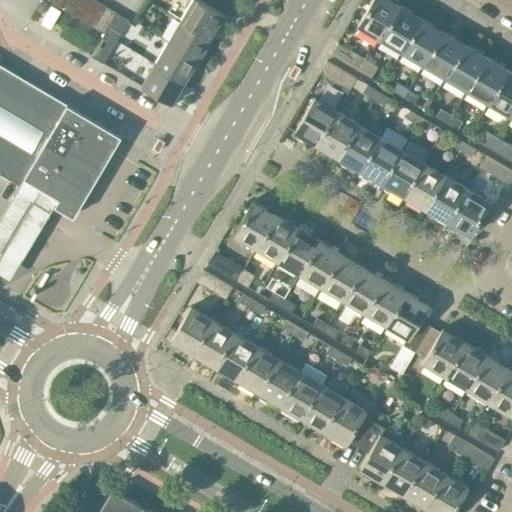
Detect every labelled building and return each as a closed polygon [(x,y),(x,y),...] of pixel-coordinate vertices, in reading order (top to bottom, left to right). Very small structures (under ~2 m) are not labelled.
[(54,0),(53,2),(63,8),(68,0),(54,0)] [(68,0),(63,8),(73,15),(81,0),(68,0)] [(81,0),(73,15),(84,21),(96,0),(95,0),(81,0)] [(84,21),(94,27),(106,6),(96,0),(84,21)] [(180,18),(210,36),(223,13),(200,0),(186,0),(185,4),(187,6),(180,18)] [(216,0),(241,15),(247,4),(240,0),(216,0)] [(371,0),(357,25),(379,38),(399,4),(391,0),(371,0)] [(46,6),(39,2),(36,8),(42,12),(46,6)] [(379,38),(401,51),(421,17),(399,4),(379,38)] [(60,11),(51,5),(41,22),(50,27),(60,11)] [(94,27),(104,33),(116,12),(106,6),(94,27)] [(104,33),(116,40),(128,19),(116,12),(104,33)] [(401,51),(423,64),(442,30),(421,17),(401,51)] [(167,40),(197,58),(210,36),(180,18),(167,40)] [(423,64),(444,76),(464,43),(442,30),(423,64)] [(91,55),(103,62),(116,40),(104,33),(91,55)] [(154,62),(184,80),(197,58),(167,40),(154,62)] [(331,53),(360,71),(367,59),(337,42),(331,53)] [(444,76),(466,89),(486,56),(464,43),(444,76)] [(466,89),(488,102),(507,69),(486,56),(466,89)] [(360,71),(371,77),(378,66),(367,59),(360,71)] [(320,72),(349,89),(356,78),(326,60),(320,72)] [(141,85),(170,102),(184,80),(154,62),(141,85)] [(0,171),(72,214),(120,134),(67,103),(5,67),(0,63),(0,171)] [(488,102),(509,115),(511,110),(511,71),(507,69),(488,102)] [(392,90),(403,96),(408,89),(397,82),(392,90)] [(362,92),(373,98),(378,90),(367,84),(362,92)] [(403,96),(414,103),(418,95),(408,89),(403,96)] [(373,98),(384,104),(388,97),(378,90),(373,98)] [(294,130),(317,144),(337,110),(314,97),(294,130)] [(436,116),(446,122),(451,114),(440,108),(436,116)] [(317,144),(338,156),(358,123),(337,110),(317,144)] [(406,117),(416,124),(421,116),(410,110),(406,117)] [(446,122),(457,128),(462,121),(451,114),(446,122)] [(416,124),(427,130),(432,122),(421,116),(416,124)] [(338,156),(360,169),(380,136),(358,123),(338,156)] [(479,141),(490,148),(497,136),(486,130),(479,141)] [(449,143),(460,149),(464,142),(453,135),(449,143)] [(360,169),(382,182),(402,149),(380,136),(360,169)] [(490,148),(511,160),(511,145),(497,136),(490,148)] [(460,149),(471,156),(475,148),(464,142),(460,149)] [(382,182),(403,195),(423,161),(402,149),(382,182)] [(479,166),(509,183),(511,177),(511,169),(486,155),(479,166)] [(403,195),(425,208),(445,174),(423,161),(403,195)] [(425,208),(447,221),(467,187),(445,174),(425,208)] [(56,204),(19,183),(0,214),(0,275),(10,281),(56,204)] [(447,221),(469,234),(489,200),(467,187),(447,221)] [(233,233),(256,247),(275,213),(253,200),(233,233)] [(256,247),(277,259),(297,226),(275,213),(256,247)] [(277,259),(299,272),(319,239),(297,226),(277,259)] [(299,272),(320,285),(340,252),(319,239),(299,272)] [(207,262),(236,279),(243,268),(214,250),(207,262)] [(320,285),(342,298),(362,265),(340,252),(320,285)] [(342,298),(364,311),(384,277),(362,265),(342,298)] [(236,279),(247,286),(254,274),(243,268),(236,279)] [(196,280),(225,298),(232,286),(203,269),(196,280)] [(364,311),(385,324),(405,290),(384,277),(364,311)] [(403,344),(414,351),(429,325),(419,319),(428,304),(405,290),(385,324),(407,337),(403,344)] [(269,299),(280,305),(284,298),(273,291),(269,299)] [(238,300),(249,307),(254,299),(243,293),(238,300)] [(280,305),(290,312),(295,304),(284,298),(280,305)] [(249,307),(260,313),(265,306),(254,299),(249,307)] [(170,339),(193,352),(213,319),(190,306),(170,339)] [(312,324),(323,331),(327,323),(317,317),(312,324)] [(282,326),(293,332),(297,325),(286,318),(282,326)] [(193,352),(214,365),(234,332),(213,319),(193,352)] [(323,331),(334,337),(338,330),(327,323),(323,331)] [(293,332),(303,339),(308,331),(297,325),(293,332)] [(422,361),(444,374),(464,341),(441,328),(440,331),(429,325),(414,351),(424,357),(422,361)] [(214,365),(236,378),(256,345),(234,332),(214,365)] [(444,374),(466,387),(486,354),(464,341),(444,374)] [(355,350),(366,357),(371,349),(360,343),(355,350)] [(325,352),(336,358),(340,351),(329,344),(325,352)] [(236,378),(258,391),(277,357),(256,345),(236,378)] [(336,358),(347,365),(351,357),(340,351),(336,358)] [(466,387),(488,400),(507,367),(486,354),(466,387)] [(258,391),(279,404),(299,370),(277,357),(258,391)] [(488,400),(510,413),(511,410),(511,369),(507,367),(488,400)] [(279,404),(301,417),(321,383),(299,370),(279,404)] [(301,417),(322,429),(342,396),(321,383),(301,417)] [(347,440),(358,446),(373,420),(362,414),(365,409),(342,396),(322,429),(346,442),(347,440)] [(436,414),(446,420),(451,412),(440,406),(436,414)] [(446,420),(457,427),(462,419),(451,412),(446,420)] [(416,422),(427,428),(432,420),(421,414),(416,422)] [(359,467),(382,480),(402,447),(380,434),(384,427),(373,420),(358,446),(368,452),(359,467)] [(468,433),(497,450),(504,439),(475,421),(468,433)] [(446,445),(457,451),(464,440),(453,433),(446,445)] [(457,451),(487,469),(493,457),(464,440),(457,451)] [(382,480),(403,493),(423,460),(402,447),(382,480)] [(403,493),(425,506),(445,472),(423,460),(403,493)] [(425,506),(435,511),(451,511),(467,486),(445,472),(425,506)] [(155,511),(113,487),(97,511),(155,511)]
